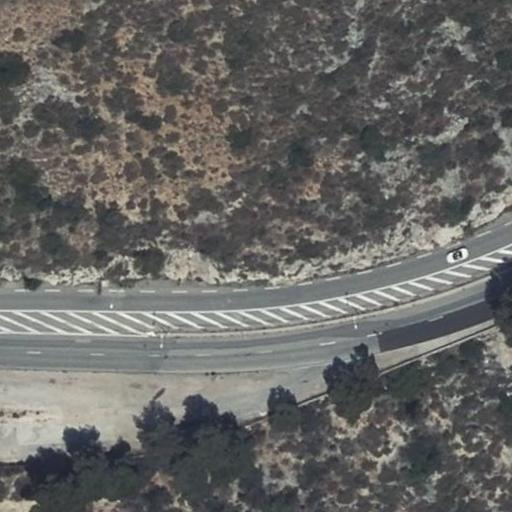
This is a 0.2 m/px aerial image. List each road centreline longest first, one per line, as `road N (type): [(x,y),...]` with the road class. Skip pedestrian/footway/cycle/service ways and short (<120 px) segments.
road 1 (primary): [(511,237),(389,284),(303,299),(226,309),(0,308)]
road 2 (primary): [(0,351),(240,352),(331,344),(404,328),(511,288)]
